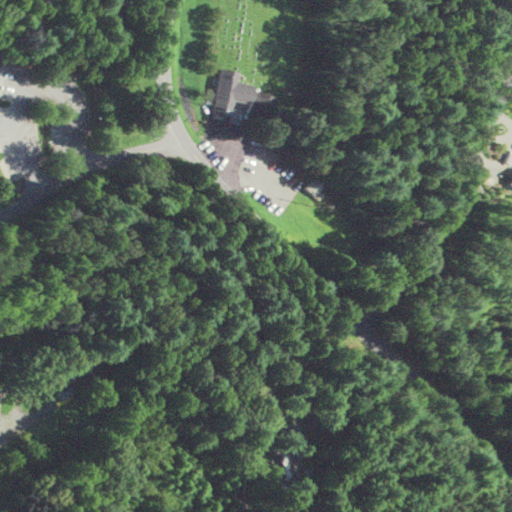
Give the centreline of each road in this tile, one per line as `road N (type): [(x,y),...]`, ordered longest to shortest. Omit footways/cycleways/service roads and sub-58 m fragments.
road 1 (residential): [(511,469),(328,296)]
road 2 (residential): [(328,296),(182,137)]
road 3 (residential): [(182,137),(163,81),(167,0)]
